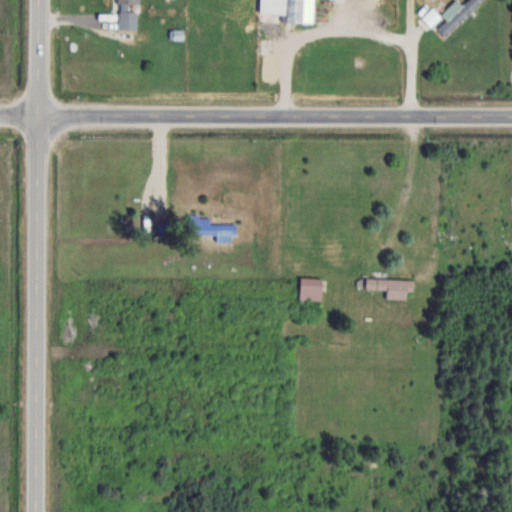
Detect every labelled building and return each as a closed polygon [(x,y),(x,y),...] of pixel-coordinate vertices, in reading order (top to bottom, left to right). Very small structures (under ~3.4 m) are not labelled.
[(117,0),(117,30),(138,30),(138,0),(117,0)] [(312,0),(259,0),(259,14),(283,15),(283,22),(312,23),(312,0)] [(445,37),(483,0),(467,0),(462,6),(456,0),(455,0),(440,15),(432,7),(421,18),(432,29),(435,26),(445,37)] [(188,235),(235,235),(235,225),(209,225),(209,217),(188,217),(188,235)] [(321,300),(321,278),(300,278),(300,300),(321,300)] [(412,292),(413,280),(365,278),(365,290),(387,291),(387,298),(406,299),(406,291),(412,292)]
